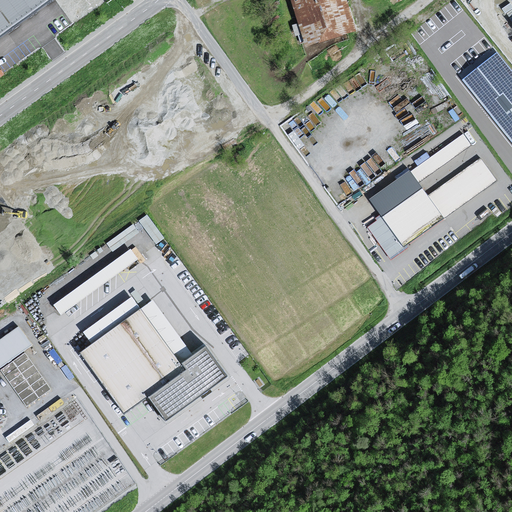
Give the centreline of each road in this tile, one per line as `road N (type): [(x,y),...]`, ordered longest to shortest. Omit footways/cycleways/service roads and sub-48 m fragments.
road 1 (tertiary): [(145,511),(511,232)]
road 2 (unclassified): [(0,115),(157,0)]
road 3 (track): [(177,0),(268,121)]
